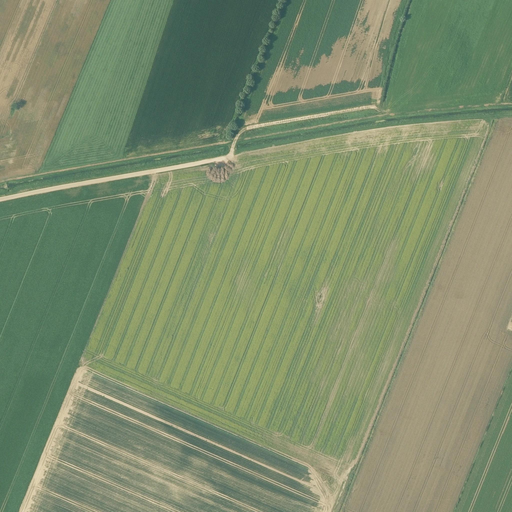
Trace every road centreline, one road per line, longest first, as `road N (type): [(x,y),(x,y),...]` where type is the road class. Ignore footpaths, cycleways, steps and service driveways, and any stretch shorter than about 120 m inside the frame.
road 1 (track): [(0,198),(230,153)]
road 2 (track): [(230,153),(243,129),(371,106)]
